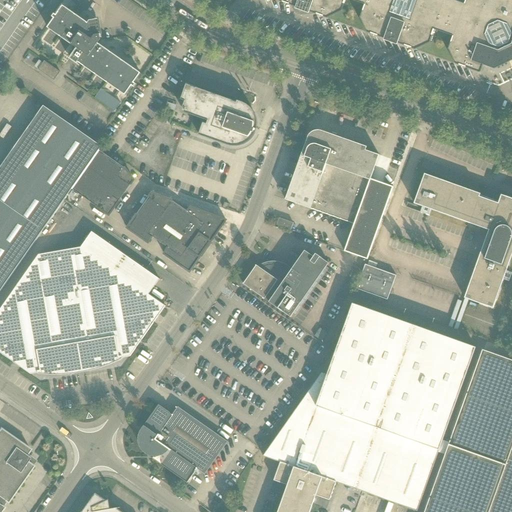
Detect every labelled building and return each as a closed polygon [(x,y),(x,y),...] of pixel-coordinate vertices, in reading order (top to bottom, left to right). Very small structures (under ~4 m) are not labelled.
[(511,0),(278,0),(279,1),(296,7),(309,12),(327,18),(341,12),(345,0),(351,0),(365,5),(360,18),(367,33),(415,50),(429,43),(434,30),(453,36),(448,50),(455,64),(469,69),(480,73),(482,66),(494,70),(511,61),(511,0)] [(54,19),(48,28),(77,49),(70,59),(76,63),(77,62),(125,96),(132,86),(134,88),(136,85),(134,83),(141,74),(98,44),(101,40),(101,38),(102,38),(99,20),(90,21),(88,24),(64,7),(63,6),(56,16),(54,14),(52,17),(54,19)] [(38,71),(54,81),(60,72),(44,61),(38,71)] [(181,100),(185,101),(182,109),(185,110),(185,113),(208,121),(206,125),(203,124),(199,135),(216,141),(218,142),(227,145),(229,146),(231,146),(233,146),(235,146),(237,146),(239,146),(241,146),(242,145),(244,144),(246,143),(247,142),(249,141),(250,140),(252,138),(253,137),(254,135),(255,133),(253,133),(254,129),(257,130),(257,128),(257,126),(257,124),(257,122),(257,120),(256,118),(256,116),(255,114),(254,112),(253,110),(251,109),(250,107),(249,106),(247,105),(245,103),(243,103),(241,102),(239,101),(237,101),(237,103),(216,95),(187,85),(183,95),(181,100)] [(101,89),(95,98),(114,111),(120,103),(101,89)] [(167,103),(165,108),(174,111),(176,106),(167,103)] [(102,147),(43,106),(0,168),(0,292),(72,190),(100,151),(102,147)] [(307,138),(286,200),(354,224),(344,252),(367,260),(393,187),(371,179),(379,156),(366,151),(365,151),(367,147),(322,131),(321,131),(320,131),(319,131),(318,131),(317,131),(316,131),(315,131),(314,131),(313,132),(312,132),(312,133),(311,133),(310,134),(310,135),(309,135),(309,136),(308,136),(308,137),(308,138),(307,138)] [(124,168),(100,151),(72,190),(109,216),(134,180),(124,168)] [(420,188),(414,204),(422,207),(431,210),(489,231),(464,298),(465,299),(469,300),(472,301),(493,309),(503,280),(507,271),(511,255),(511,198),(501,195),(499,202),(493,200),(493,199),(493,198),(493,197),(492,197),(492,196),(491,196),(490,195),(489,195),(488,195),(488,196),(487,196),(486,197),(486,198),(480,195),(480,194),(425,174),(423,178),(420,188)] [(210,244),(211,243),(226,221),(191,207),(190,207),(188,212),(172,201),(172,200),(152,193),(127,228),(148,243),(152,237),(168,248),(164,254),(190,273),(201,256),(200,256),(209,243),(210,244)] [(276,226),(291,231),(293,223),(279,218),(276,226)] [(0,310),(0,353),(30,374),(38,373),(38,374),(51,375),(64,375),(77,373),(77,372),(77,370),(84,369),(86,371),(86,372),(99,369),(111,364),(123,359),(123,358),(130,357),(165,306),(149,294),(159,279),(151,274),(115,248),(92,232),(81,247),(38,255),(0,310)] [(261,269),(258,267),(256,265),(256,266),(244,284),(243,283),(243,284),(265,299),(269,302),(278,309),(282,312),(291,318),(329,264),(320,257),(316,254),(314,257),(305,251),(290,272),(286,269),(281,266),(281,265),(277,263),(276,265),(271,265),(266,266),(261,269)] [(356,289),(387,300),(396,276),(365,265),(356,289)] [(322,373),(269,448),(263,456),(280,463),(274,481),(288,486),(288,488),(287,488),(286,488),(285,488),(285,489),(285,490),(285,491),(285,492),(286,492),(278,511),(309,511),(313,502),(314,502),(315,502),(315,501),(316,501),(316,500),(316,499),(315,498),(315,495),(330,501),(336,483),(417,511),(476,348),(353,304),(327,375),(322,373)] [(511,511),(511,360),(482,350),(424,511),(511,511)] [(141,435),(141,437),(140,438),(140,440),(140,441),(141,442),(141,444),(141,445),(142,446),(143,447),(143,449),(144,450),(145,451),(146,452),(145,453),(187,483),(195,472),(197,469),(205,475),(228,442),(178,407),(172,415),(170,413),(159,405),(141,431),(143,432),(142,433),(141,434),(141,435)] [(0,511),(4,508),(2,507),(6,502),(7,503),(33,467),(27,462),(30,458),(26,456),(30,450),(0,429),(0,511)] [(121,511),(117,509),(121,508),(120,508),(106,510),(104,502),(106,501),(95,494),(82,511),(121,511)]
